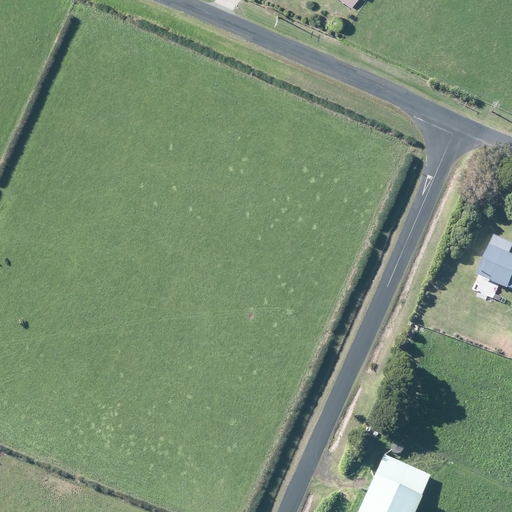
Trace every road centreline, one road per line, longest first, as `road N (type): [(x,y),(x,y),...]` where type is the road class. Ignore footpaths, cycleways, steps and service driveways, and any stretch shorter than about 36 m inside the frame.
road 1 (unclassified): [(461,117),(287,511)]
road 2 (unclassified): [(461,117),(186,0)]
